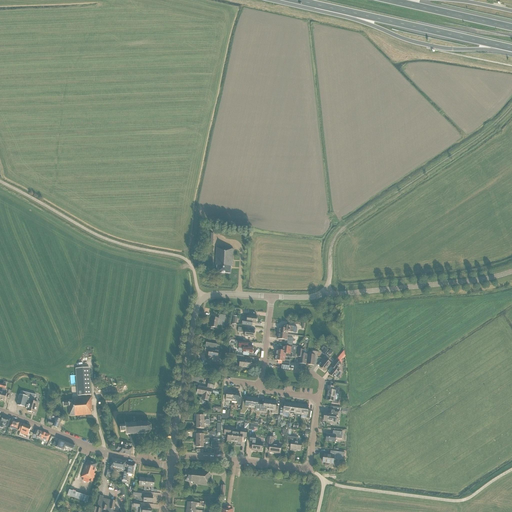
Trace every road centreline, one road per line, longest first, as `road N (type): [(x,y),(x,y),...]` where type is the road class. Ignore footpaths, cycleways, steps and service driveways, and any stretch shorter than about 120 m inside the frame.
road 1 (track): [(327,295),(330,249),(343,228),(511,105)]
road 2 (unclassified): [(203,298),(186,259),(100,237),(0,181)]
road 3 (tertiary): [(272,296),(511,271)]
road 4 (trunk): [(295,0),(511,48)]
road 5 (tertiary): [(170,466),(104,453),(0,410)]
road 6 (tertiary): [(172,455),(203,298)]
road 7 (unclassified): [(307,468),(172,455)]
